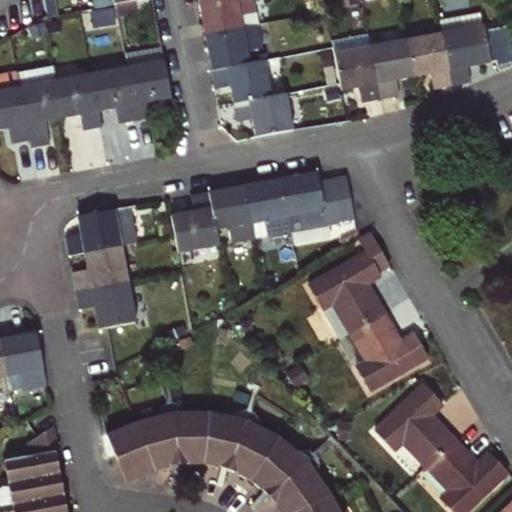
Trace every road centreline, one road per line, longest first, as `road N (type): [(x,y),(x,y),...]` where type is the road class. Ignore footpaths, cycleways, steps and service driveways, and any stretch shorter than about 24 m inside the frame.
road 1 (residential): [(95,511),(49,283),(23,250)]
road 2 (residential): [(397,225),(511,424)]
road 3 (residential): [(23,250),(32,218),(49,201),(205,168)]
road 4 (residential): [(205,168),(171,0)]
road 5 (residential): [(205,168),(366,136)]
road 6 (residential): [(366,136),(511,90)]
